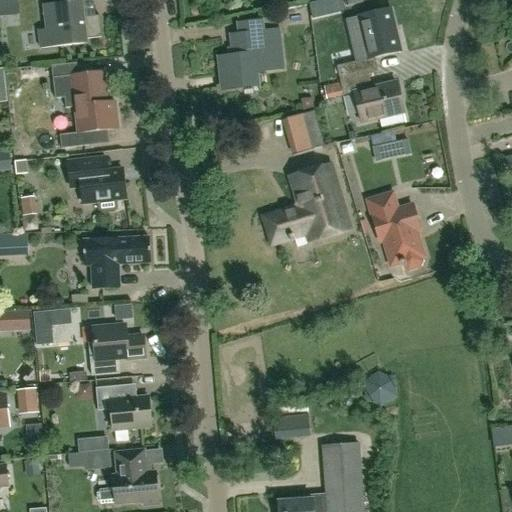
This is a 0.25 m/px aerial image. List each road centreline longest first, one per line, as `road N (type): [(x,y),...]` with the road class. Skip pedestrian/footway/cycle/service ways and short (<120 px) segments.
road 1 (residential): [(221,511),(162,0)]
road 2 (residential): [(511,261),(482,233),(461,164),(449,56),(463,0)]
